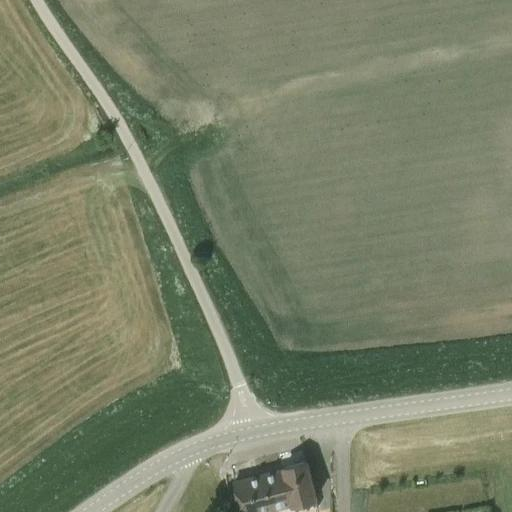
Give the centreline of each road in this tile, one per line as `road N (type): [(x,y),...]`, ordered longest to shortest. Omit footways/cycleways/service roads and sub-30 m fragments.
road 1 (unclassified): [(253,433),(133,148),(34,0)]
road 2 (tertiary): [(253,433),(511,396)]
road 3 (tertiary): [(95,511),(190,452),(253,433)]
